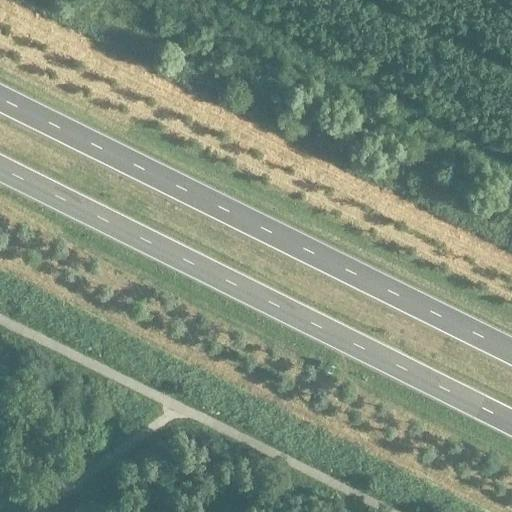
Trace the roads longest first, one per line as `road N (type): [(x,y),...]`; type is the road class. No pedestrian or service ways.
road 1 (trunk): [(0,168),(511,423)]
road 2 (trunk): [(511,353),(0,98)]
